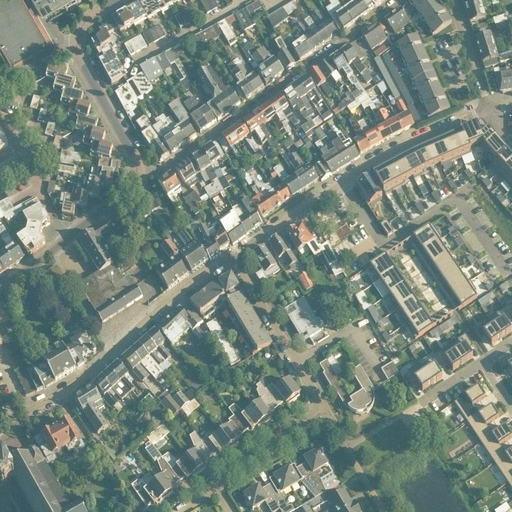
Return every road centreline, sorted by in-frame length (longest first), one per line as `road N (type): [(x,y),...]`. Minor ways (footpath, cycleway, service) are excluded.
road 1 (residential): [(400,0),(166,167),(136,172)]
road 2 (residential): [(232,255),(172,296),(73,385),(0,420)]
road 3 (tertiary): [(136,172),(76,45),(90,15),(115,0)]
road 4 (tertiary): [(0,289),(130,191),(136,172)]
road 5 (residential): [(340,184),(384,245),(471,189)]
road 6 (residential): [(323,405),(232,255)]
road 7 (residential): [(487,110),(340,184)]
road 8 (residential): [(340,184),(232,255)]
